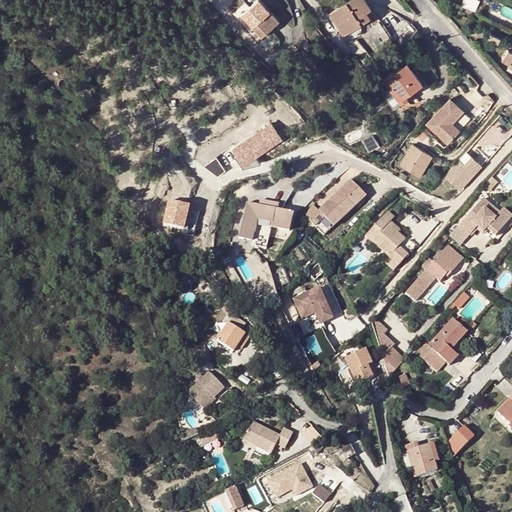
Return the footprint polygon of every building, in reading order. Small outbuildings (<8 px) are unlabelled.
[(277,20),(258,0),(254,0),(248,6),(240,13),(260,35),(277,20)] [(370,8),(365,0),(348,0),(330,12),(344,34),(370,18),(365,11),(370,8)] [(381,47),(384,45),(390,41),(377,20),(368,26),(381,47)] [(390,41),(384,45),(391,58),(397,52),(390,41)] [(347,55),(340,46),(335,49),(342,58),(347,55)] [(511,51),(509,50),(503,59),(510,64),(511,65),(511,51)] [(422,85),(407,64),(383,81),(399,102),(422,85)] [(387,89),(383,92),(393,106),(398,103),(387,89)] [(463,112),(450,101),(427,126),(448,145),(460,132),(451,125),(463,112)] [(239,165),(282,141),(272,123),(229,146),(239,165)] [(373,135),(361,140),(367,151),(379,146),(373,135)] [(430,156),(412,145),(400,166),(418,177),(430,156)] [(466,152),(443,176),(458,190),(480,166),(466,152)] [(367,196),(352,180),(337,194),(340,196),(337,199),(334,196),(319,211),(325,217),(330,212),(339,222),(367,196)] [(195,226),(199,209),(163,201),(158,225),(185,231),(186,224),(195,226)] [(246,203),(238,242),(255,247),(260,226),(289,232),(293,214),(278,211),(278,205),(260,201),(259,206),(246,203)] [(485,211),(490,206),(483,201),(459,228),(469,236),(476,228),(479,232),(483,228),(486,231),(495,238),(510,221),(500,213),(499,214),(494,219),(485,211)] [(499,214),(490,206),(485,211),(494,219),(499,214)] [(511,215),(504,209),(500,213),(510,221),(511,219),(511,215)] [(404,240),(397,233),(387,224),(390,221),(394,217),(388,211),(366,235),(376,246),(389,257),(384,262),(394,271),(416,247),(406,238),(404,240)] [(330,212),(325,217),(334,227),(339,222),(330,212)] [(400,229),(390,221),(387,224),(397,233),(400,229)] [(443,235),(435,245),(440,249),(448,240),(443,235)] [(426,270),(404,292),(414,302),(436,279),(440,283),(445,277),(447,279),(462,262),(447,248),(433,262),(429,258),(422,266),(426,270)] [(319,289),(293,301),(302,320),(315,314),(320,325),(333,319),(319,289)] [(230,317),(225,323),(237,332),(241,326),(230,317)] [(466,333),(452,320),(428,346),(428,347),(445,362),(449,366),(457,357),(451,350),(466,333)] [(387,330),(379,322),(373,329),(387,379),(393,373),(398,367),(406,358),(392,347),(395,344),(383,334),(387,330)] [(250,342),(228,326),(215,344),(232,356),(236,351),(240,345),(245,349),(250,342)] [(428,346),(422,340),(418,344),(413,350),(437,371),(445,362),(428,347),(428,346)] [(241,355),(245,349),(240,345),(236,351),(241,355)] [(346,357),(357,385),(374,379),(372,375),(368,366),(366,362),(371,359),(367,349),(346,357)] [(212,398),(213,400),(224,390),(208,373),(187,394),(201,409),(212,398)] [(405,383),(400,373),(395,376),(399,386),(405,383)] [(454,383),(449,378),(441,386),(446,392),(454,383)] [(511,398),(497,413),(511,426),(509,428),(511,431),(511,398)] [(280,436),(252,422),(243,440),(271,455),(277,445),(285,449),(293,433),(284,429),(280,436)] [(472,437),(471,436),(461,424),(448,438),(454,455),(472,437)] [(318,438),(309,428),(301,437),(310,446),(318,438)] [(215,433),(201,439),(205,447),(218,440),(215,433)] [(419,449),(417,443),(406,447),(408,453),(400,455),(407,473),(413,471),(415,478),(436,472),(433,463),(428,446),(419,449)] [(350,445),(340,451),(344,459),(355,453),(350,445)] [(433,445),(428,446),(433,463),(439,461),(433,445)] [(300,464),(268,481),(276,498),(292,490),(295,497),(312,488),(300,464)] [(319,486),(312,495),(323,504),(330,495),(319,486)] [(235,487),(225,492),(234,511),(244,506),(235,487)]
